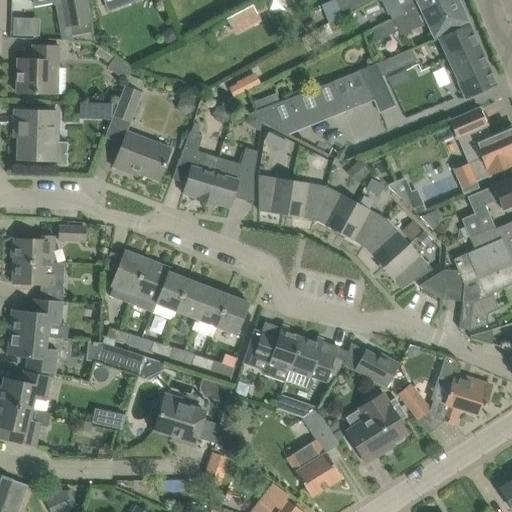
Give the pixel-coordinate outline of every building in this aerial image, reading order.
[(70,26),(72,38),(72,40),(94,41),(90,22),(86,0),(60,0),(66,26),(70,26)] [(259,0),(207,28),(215,43),(235,32),(236,34),(261,20),(258,13),(268,8),(264,0),(259,0)] [(332,0),(321,5),(329,22),(371,0),(332,0)] [(405,13),(394,19),(372,29),(374,34),(373,35),(376,41),(399,30),(401,34),(412,28),(408,19),(423,12),(433,35),(448,28),(466,20),(456,0),(433,0),(421,6),(418,0),(403,8),(405,13)] [(391,13),(394,19),(405,13),(403,8),(418,0),(421,6),(433,0),(381,0),(388,14),(391,13)] [(14,33),(37,34),(38,16),(14,15),(14,33)] [(438,37),(452,68),(482,54),(468,23),(438,37)] [(171,43),(176,39),(178,33),(174,28),(168,28),(162,32),(162,38),(165,43),(171,43)] [(17,59),(16,93),(57,94),(59,46),(32,45),(32,59),(17,59)] [(107,64),(108,64),(107,67),(126,80),(132,66),(116,54),(115,56),(100,45),(95,53),(108,63),(107,64)] [(280,101),(257,110),(249,113),(250,114),(290,134),(373,99),(379,112),(429,89),(411,49),(376,64),(316,88),(280,101)] [(482,54),(452,68),(466,98),(496,84),(482,54)] [(236,81),(237,83),(229,87),(234,98),(261,85),(255,72),(236,81)] [(113,115),(131,122),(142,92),(124,85),(113,115)] [(254,102),(257,110),(280,101),(276,93),(254,102)] [(180,112),(186,114),(192,111),(194,105),(191,99),(185,97),(179,100),(177,106),(180,112)] [(102,102),(101,116),(111,116),(112,102),(102,102)] [(215,119),(221,123),(228,121),(231,114),(229,108),(223,104),(216,106),(213,112),(215,119)] [(480,108),(449,121),(456,138),(470,132),(486,125),(487,125),(480,108)] [(15,138),(19,138),(18,159),(50,160),(50,163),(67,164),(67,142),(51,142),(51,128),(57,128),(58,112),(15,110),(15,138)] [(196,200),(206,203),(219,157),(197,151),(202,134),(198,133),(201,125),(194,122),(191,131),(190,131),(172,179),(186,183),(182,193),(197,198),(196,200)] [(468,163),(453,169),(460,188),(463,193),(479,186),(476,181),(489,175),(511,165),(511,125),(490,135),(474,142),(481,158),(468,163)] [(126,131),(120,148),(113,167),(129,173),(130,170),(159,181),(171,149),(126,131)] [(269,134),(264,143),(273,148),(278,138),(269,134)] [(219,157),(206,203),(215,206),(216,203),(230,208),(233,197),(247,201),(247,199),(253,199),(253,175),(257,151),(245,147),(240,163),(219,157)] [(317,157),(313,165),(320,168),(324,161),(317,157)] [(356,179),(359,182),(370,171),(358,159),(346,172),(355,181),(356,179)] [(258,211),(286,215),(292,180),(258,175),(258,211)] [(384,184),(371,177),(365,189),(378,196),(384,184)] [(511,177),(467,196),(474,213),(461,218),(469,236),(494,226),(485,205),(497,200),(501,210),(511,205),(511,177)] [(286,215),(314,220),(326,186),(292,180),(286,215)] [(314,220),(339,233),(356,202),(326,186),(314,220)] [(401,198),(416,213),(424,210),(416,191),(401,198)] [(339,233),(363,247),(388,219),(356,202),(339,233)] [(420,216),(433,229),(437,225),(439,215),(437,209),(420,216)] [(363,247),(382,267),(409,243),(388,219),(363,247)] [(412,222),(402,231),(411,240),(420,231),(412,222)] [(492,293),(511,284),(511,222),(496,230),(494,226),(469,236),(474,249),(454,259),(458,270),(444,269),(419,285),(442,299),(462,301),(472,302),(492,293)] [(59,239),(85,241),(85,227),(59,226),(59,239)] [(417,237),(425,246),(432,239),(424,231),(417,237)] [(14,256),(14,261),(44,262),(54,262),(54,250),(54,236),(40,236),(39,240),(15,239),(14,247),(11,247),(11,256),(14,256)] [(409,243),(382,267),(401,288),(432,269),(409,243)] [(109,296),(129,303),(132,294),(146,259),(124,250),(122,257),(111,252),(105,268),(115,273),(110,285),(113,286),(109,296)] [(129,303),(149,311),(153,302),(167,267),(146,259),(132,294),(129,303)] [(41,284),(40,299),(62,301),(63,284),(56,283),(56,275),(44,274),(44,262),(14,261),(14,266),(12,266),(12,275),(13,275),(13,283),(41,284)] [(156,303),(174,310),(186,279),(168,272),(170,268),(167,267),(153,302),(149,311),(152,312),(156,303)] [(174,310),(195,318),(207,287),(186,279),(174,310)] [(195,318),(215,326),(227,295),(207,287),(195,318)] [(498,308),(492,293),(472,302),(468,329),(468,331),(486,325),(488,314),(498,308)] [(227,295),(215,326),(237,334),(242,322),(249,303),(227,295)] [(12,310),(10,332),(46,336),(47,324),(59,325),(62,301),(40,299),(34,299),(32,312),(12,310)] [(459,328),(468,329),(472,302),(462,301),(459,328)] [(285,382),(286,380),(290,369),(301,337),(281,330),(283,325),(282,325),(281,328),(265,322),(262,331),(254,328),(242,362),(261,369),(263,374),(285,382)] [(106,337),(115,340),(118,330),(109,327),(106,337)] [(470,337),(492,344),(492,329),(470,336),(470,337)] [(115,340),(137,347),(140,337),(118,330),(115,340)] [(46,336),(10,332),(7,356),(28,358),(26,371),(55,374),(57,350),(45,348),(46,336)] [(137,347),(157,354),(161,343),(140,337),(137,347)] [(332,383),(343,364),(345,361),(335,358),(338,348),(323,342),(324,340),(322,339),(321,344),(301,337),(290,369),(286,380),(306,387),(310,376),(310,377),(311,376),(327,381),(332,383)] [(96,361),(110,365),(121,369),(127,351),(116,347),(102,343),(96,361)] [(157,354),(179,360),(182,350),(161,343),(157,354)] [(407,352),(409,358),(423,352),(421,347),(411,344),(407,352)] [(345,361),(343,364),(386,388),(390,381),(400,364),(385,356),(383,359),(365,349),(357,364),(347,358),(345,361)] [(179,360),(200,367),(203,357),(182,350),(179,360)] [(203,357),(200,367),(211,371),(214,360),(203,357)] [(214,360),(211,371),(230,377),(233,366),(214,360)] [(0,395),(0,402),(32,409),(46,412),(49,400),(46,400),(51,377),(43,375),(24,371),(21,382),(4,379),(0,395)] [(491,386),(455,374),(452,382),(438,377),(431,399),(446,403),(441,419),(455,423),(459,408),(476,413),(479,404),(485,406),(491,386)] [(397,394),(418,419),(430,409),(410,384),(397,394)] [(280,397),(276,409),(302,418),(316,409),(280,397)] [(172,439),(180,442),(194,446),(205,411),(164,398),(154,429),(173,435),(172,439)] [(0,426),(11,429),(8,441),(35,447),(41,423),(29,420),(32,409),(0,402),(0,426)] [(346,431),(355,446),(366,463),(384,452),(382,449),(393,442),(398,443),(403,439),(404,435),(408,432),(390,404),(346,431)] [(96,409),(93,423),(94,423),(121,429),(125,415),(96,409)] [(295,471),(300,480),(311,497),(342,478),(317,438),(330,430),(316,409),(302,418),(315,439),(286,457),(295,471)] [(93,423),(76,419),(73,431),(92,435),(94,423),(93,423)] [(207,421),(203,436),(216,440),(221,425),(207,421)] [(240,439),(243,425),(226,422),(224,436),(240,439)] [(212,453),(208,466),(224,471),(228,458),(212,453)] [(0,511),(18,511),(28,485),(0,475),(0,511)] [(511,480),(510,478),(502,484),(502,486),(500,488),(511,507),(511,480)] [(302,511),(289,502),(284,498),(287,494),(268,480),(264,485),(278,495),(265,511),(263,510),(261,511),(302,511)] [(199,484),(189,485),(189,495),(200,494),(199,484)] [(65,490),(45,499),(50,511),(64,511),(74,508),(65,490)]
